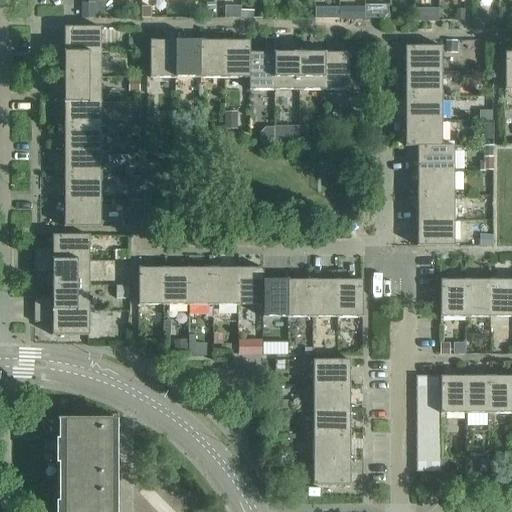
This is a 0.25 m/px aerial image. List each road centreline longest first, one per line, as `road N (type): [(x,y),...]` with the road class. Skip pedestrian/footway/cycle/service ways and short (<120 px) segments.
road 1 (residential): [(0,314),(3,0)]
road 2 (tertiary): [(252,511),(189,432),(145,399),(53,367),(0,363)]
